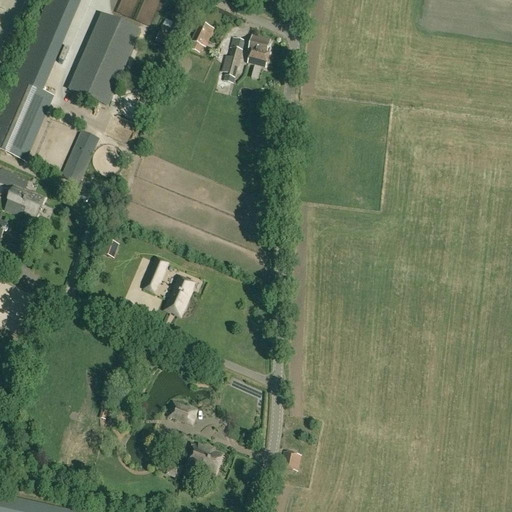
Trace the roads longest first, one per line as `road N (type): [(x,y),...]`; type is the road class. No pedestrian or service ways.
road 1 (unclassified): [(255,511),(275,418),(296,34)]
road 2 (track): [(276,385),(0,267)]
road 3 (unknown): [(100,0),(56,82),(65,109),(91,124)]
